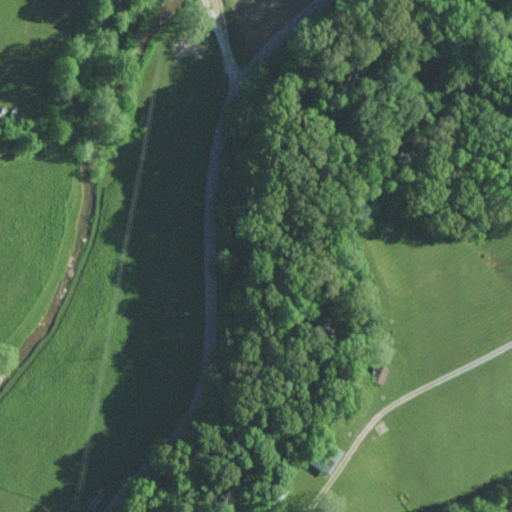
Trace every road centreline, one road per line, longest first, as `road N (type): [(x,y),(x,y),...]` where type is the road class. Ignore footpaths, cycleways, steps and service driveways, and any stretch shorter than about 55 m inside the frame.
road 1 (tertiary): [(109,511),(192,417),(216,352),(214,170),(225,109),(322,0)]
road 2 (residential): [(302,511),(379,409),(511,338)]
